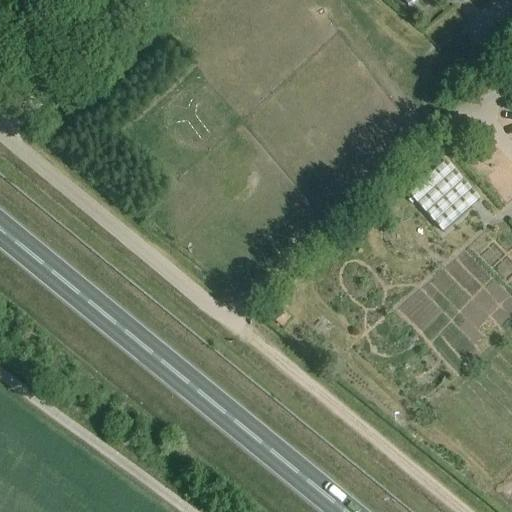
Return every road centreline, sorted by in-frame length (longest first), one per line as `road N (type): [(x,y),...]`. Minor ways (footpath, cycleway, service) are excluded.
road 1 (trunk): [(343,511),(0,230)]
road 2 (unclassified): [(0,135),(244,336)]
road 3 (track): [(244,336),(457,511)]
road 4 (track): [(0,374),(187,511)]
road 5 (track): [(132,0),(0,124)]
